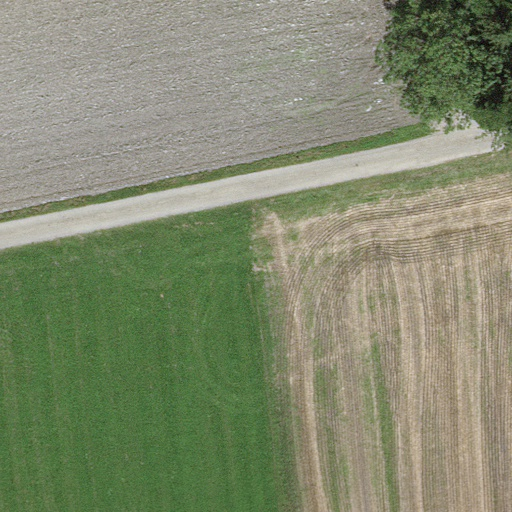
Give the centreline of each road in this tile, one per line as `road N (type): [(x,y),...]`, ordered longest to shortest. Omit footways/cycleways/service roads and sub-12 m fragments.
road 1 (track): [(0,238),(511,134)]
road 2 (track): [(448,0),(484,140)]
